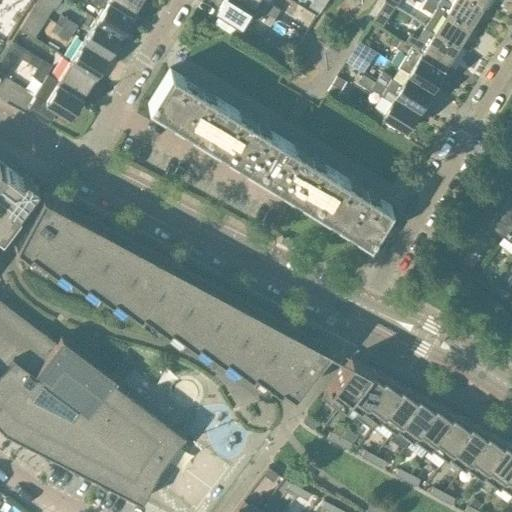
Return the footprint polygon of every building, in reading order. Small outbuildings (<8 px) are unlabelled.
[(48,12),(51,6),(54,8),(59,0),(35,0),(34,3),(48,12)] [(132,12),(111,0),(92,0),(102,6),(94,18),(118,33),(132,12)] [(111,0),(132,12),(138,0),(111,0)] [(265,11),(254,4),(247,0),(223,0),(217,10),(242,25),(249,12),(269,25),(274,17),(265,11)] [(247,0),(254,4),(265,11),(274,17),(279,9),(265,0),(247,0)] [(320,11),(326,0),(312,0),(310,5),(320,11)] [(383,25),(395,5),(386,0),(385,0),(374,19),(383,25)] [(430,0),(425,0),(422,6),(432,12),(437,4),(430,0)] [(430,0),(437,4),(447,10),(471,25),(484,5),(475,0),(453,0),(452,2),(448,0),(430,0)] [(447,10),(435,30),(459,45),(471,25),(447,10)] [(55,22),(62,26),(62,25),(67,17),(61,13),(55,22)] [(67,17),(62,25),(72,32),(77,24),(67,17)] [(94,18),(82,38),(106,52),(118,33),(94,18)] [(66,40),(72,32),(62,25),(56,34),(66,40)] [(395,34),(446,66),(459,45),(435,30),(425,25),(418,37),(410,33),(406,39),(395,34)] [(399,65),(409,72),(433,87),(446,66),(395,34),(389,42),(396,46),(396,47),(406,53),(399,65)] [(82,38),(69,59),(94,73),(106,52),(82,38)] [(359,40),(347,60),(363,71),(376,51),(359,40)] [(270,52),(282,60),(287,53),(275,45),(270,52)] [(41,58),(36,67),(46,73),(51,65),(41,58)] [(69,59),(57,79),(81,94),(94,73),(69,59)] [(56,108),(68,115),(81,94),(57,79),(46,73),(36,67),(31,75),(41,81),(33,93),(34,94),(27,107),(49,120),(56,108)] [(168,68),(147,103),(202,137),(224,102),(168,68)] [(376,79),(421,107),(433,87),(409,72),(401,84),(381,72),(376,79)] [(392,100),(384,113),(408,128),(421,107),(376,79),(376,80),(363,73),(359,80),(371,87),(392,100)] [(337,77),(329,90),(337,95),(345,82),(337,77)] [(224,102),(202,137),(257,171),(279,136),(224,102)] [(53,116),(63,122),(68,115),(57,109),(53,116)] [(279,136),(257,171),(312,205),(334,170),(279,136)] [(0,246),(13,230),(18,234),(36,198),(30,195),(22,189),(27,182),(4,165),(3,167),(0,165),(0,246)] [(334,170),(312,205),(368,240),(390,204),(334,170)] [(511,190),(489,220),(506,233),(511,225),(511,190)] [(55,200),(56,199),(40,191),(36,198),(18,234),(15,239),(27,249),(31,244),(55,264),(58,261),(82,281),(87,276),(110,296),(115,291),(139,311),(142,307),(166,327),(170,322),(194,341),(198,337),(222,356),(225,352),(250,371),(253,367),(278,386),(281,382),(293,391),(325,348),(311,338),(308,341),(283,323),(280,327),(255,308),(252,312),(227,293),(224,297),(199,278),(196,282),(171,263),(168,267),(143,248),(140,252),(116,234),(113,238),(88,219),(85,223),(55,200)] [(497,284),(493,290),(505,299),(509,293),(497,284)] [(65,337),(60,342),(0,297),(0,430),(16,442),(19,438),(141,499),(158,465),(183,432),(107,375),(110,371),(65,337)] [(337,408),(368,366),(350,357),(320,396),(337,408)] [(355,415),(385,376),(368,366),(337,408),(338,409),(345,399),(358,409),(354,414),(355,415)] [(371,427),(402,385),(385,376),(355,415),(371,427)] [(394,428),(420,394),(402,385),(371,427),(371,428),(379,417),(394,428)] [(411,437),(437,403),(420,394),(394,428),(395,429),(396,426),(411,437)] [(428,447),(454,412),(437,403),(411,437),(412,438),(413,436),(428,447)] [(302,420),(312,428),(319,418),(309,411),(302,420)] [(445,456),(471,421),(454,412),(428,447),(429,447),(431,445),(445,456)] [(462,465),(488,431),(471,421),(445,456),(446,457),(448,454),(462,465)] [(329,429),(325,436),(336,442),(340,435),(331,430),(329,429)] [(479,474),(505,440),(488,431),(462,465),(463,466),(465,463),(479,474)] [(340,435),(336,442),(346,448),(350,441),(340,435)] [(497,483),(511,462),(511,443),(505,440),(479,474),(481,475),(482,473),(496,483),(497,483)] [(364,448),(360,455),(370,461),(374,453),(364,448)] [(374,453),(370,461),(381,466),(384,459),(374,453)] [(509,498),(511,494),(511,462),(497,483),(498,484),(500,482),(511,491),(508,497),(509,498)] [(272,480),(277,473),(268,466),(262,472),(272,480)] [(398,466),(394,473),(404,479),(408,472),(398,466)] [(408,472),(404,479),(415,484),(419,477),(408,472)] [(289,480),(285,487),(286,488),(296,493),(300,486),(289,480)] [(433,485),(429,492),(439,497),(443,490),(433,485)] [(300,486),(296,493),(307,499),(310,492),(300,486)] [(443,490),(439,497),(450,503),(453,496),(443,490)] [(257,511),(259,511),(243,498),(232,511),(257,511)] [(323,499),(320,506),(330,511),(334,504),(323,499)] [(467,503),(463,510),(466,511),(475,511),(477,509),(467,503)]
